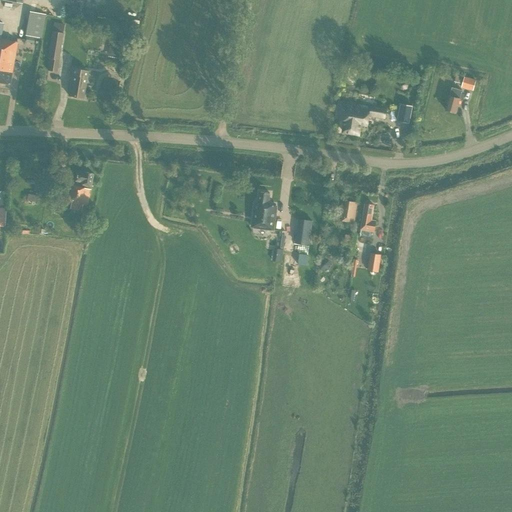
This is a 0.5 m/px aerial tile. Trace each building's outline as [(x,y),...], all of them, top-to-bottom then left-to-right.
[(41,38),(45,14),(29,11),(25,35),(41,38)] [(1,38),(3,24),(0,23),(0,82),(9,84),(16,42),(9,41),(9,39),(1,38)] [(63,33),(52,31),(48,58),(49,58),(48,70),(57,71),(63,33)] [(119,48),(110,46),(108,56),(117,58),(119,48)] [(83,98),(88,71),(70,68),(69,74),(72,74),(68,95),(83,98)] [(464,77),(456,75),(454,82),(463,84),(462,87),(473,90),(476,80),(464,77)] [(460,98),(462,90),(451,87),(449,95),(445,110),(455,113),(460,98)] [(384,117),(386,108),(339,100),(336,117),(344,119),(342,131),(359,134),(360,124),(367,125),(369,114),(384,117)] [(93,174),(76,171),(73,186),(65,184),(61,201),(71,203),(70,209),(81,211),(83,205),(86,206),(93,174)] [(252,227),(273,230),(277,206),(268,205),(269,193),(259,192),(258,204),(255,203),(252,227)] [(38,196),(28,194),(27,200),(37,202),(38,196)] [(357,202),(345,200),(344,208),(341,207),(339,219),(354,221),(357,202)] [(371,219),(374,204),(364,203),(360,229),(374,231),(376,220),(371,219)] [(296,243),(309,245),(312,221),(299,219),(296,243)] [(381,254),(371,253),(368,270),(378,271),(381,254)] [(308,255),(299,254),(298,265),(307,266),(308,255)] [(322,257),(319,258),(320,262),(319,266),(320,270),(324,272),(328,270),(329,266),(328,261),(324,260),(322,257)]
